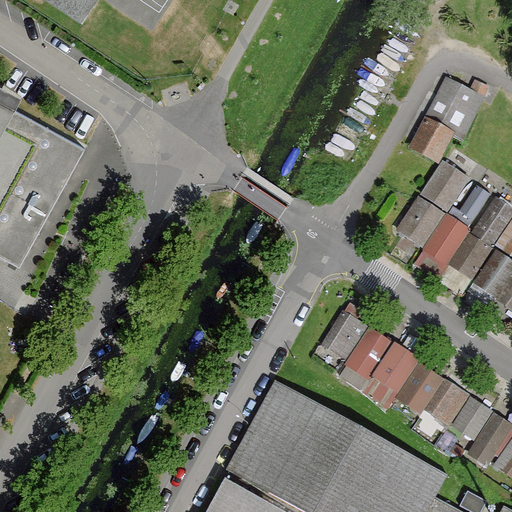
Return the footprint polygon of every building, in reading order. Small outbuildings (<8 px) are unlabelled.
[(49,0),(82,21),(95,0),(49,0)] [(471,92),(447,80),(425,122),(451,135),(461,140),(481,100),(487,89),(476,83),(471,92)] [(0,102),(0,256),(20,268),(85,149),(0,102)] [(437,162),(451,135),(425,122),(412,149),(437,162)] [(466,180),(444,165),(423,196),(445,211),(466,180)] [(490,196),(477,186),(459,211),(453,207),(449,214),(468,228),(490,196)] [(444,215),(420,199),(398,231),(422,247),(444,215)] [(511,212),(511,210),(496,200),(473,234),(490,245),(511,212)] [(469,230),(448,216),(426,250),(446,264),(469,230)] [(511,221),(495,246),(511,256),(511,221)] [(492,251),(469,235),(450,265),(473,280),(492,251)] [(511,282),(511,263),(496,253),(475,283),(500,300),(511,282)] [(511,282),(500,300),(511,307),(511,282)] [(373,324),(345,307),(320,345),(347,363),(373,324)] [(398,341),(373,324),(347,363),(339,376),(364,393),(398,341)] [(425,359),(398,341),(364,393),(391,411),(398,399),(422,364),(425,359)] [(448,381),(422,364),(398,399),(420,414),(424,417),(429,410),(448,381)] [(511,511),(503,507),(500,511),(456,511),(435,500),(448,475),(274,381),(225,469),(303,511),(282,511),(224,480),(206,511),(511,511)] [(473,398),(448,381),(429,410),(454,427),(473,398)] [(493,411),(473,398),(454,427),(474,440),(493,411)] [(511,433),(511,423),(493,411),(474,440),(465,452),(489,468),(491,466),(511,433)] [(511,433),(491,466),(511,479),(511,433)]
